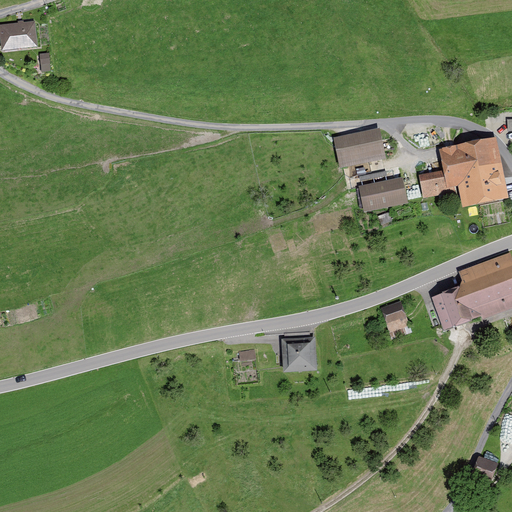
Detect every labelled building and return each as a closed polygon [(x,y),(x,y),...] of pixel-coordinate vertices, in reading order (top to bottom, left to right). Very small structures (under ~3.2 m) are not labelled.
[(4,54),(42,51),(39,23),(1,27),(4,54)] [(55,79),(54,55),(35,55),(36,79),(55,79)] [(383,131),(337,139),(343,169),(389,160),(383,131)] [(446,171),(423,175),(428,200),(463,192),(467,211),(511,201),(511,192),(501,138),(442,150),(446,171)] [(444,166),(421,171),(421,175),(445,171),(444,166)] [(406,177),(363,186),(368,213),(412,203),(406,177)] [(467,286),(437,298),(450,333),(511,309),(511,254),(462,274),(467,286)] [(402,301),(381,308),(391,335),(412,328),(402,301)] [(509,320),(487,327),(490,336),(511,328),(509,320)] [(318,337),(284,340),(286,374),(321,372),(318,337)] [(503,465),(482,457),(475,475),(495,483),(503,465)]
